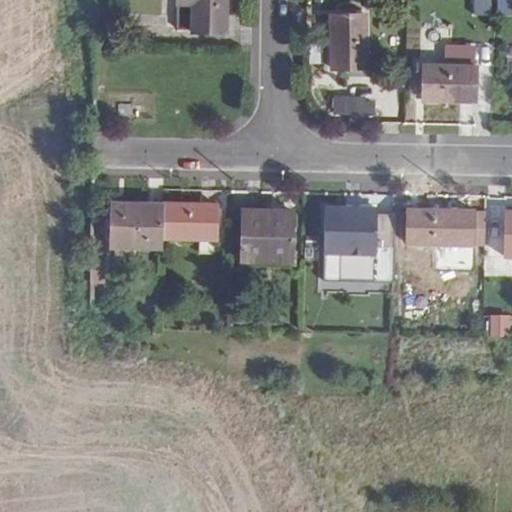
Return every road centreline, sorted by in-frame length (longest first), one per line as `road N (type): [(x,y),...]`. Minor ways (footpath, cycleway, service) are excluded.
road 1 (residential): [(272,154),(511,159)]
road 2 (residential): [(117,154),(272,154)]
road 3 (residential): [(272,154),(274,0)]
